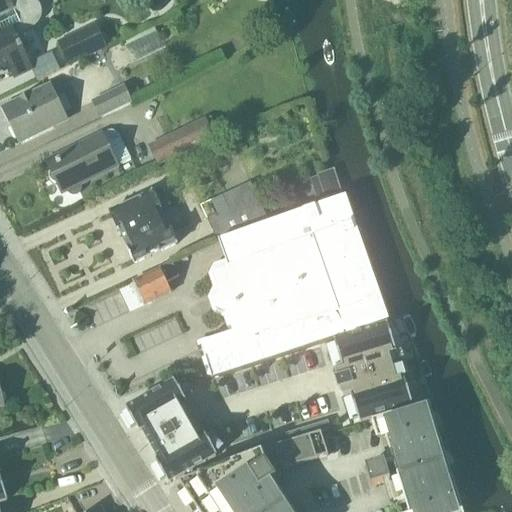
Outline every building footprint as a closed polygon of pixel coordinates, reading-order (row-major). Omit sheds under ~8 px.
[(12,77),(30,69),(14,36),(33,27),(36,25),(37,24),(38,23),(38,21),(39,20),(40,19),(40,17),(40,15),(41,14),(40,12),(40,11),(40,9),(39,8),(39,7),(38,5),(36,3),(35,2),(33,1),(32,0),(31,0),(19,0),(12,4),(9,0),(0,0),(0,78),(11,73),(12,77)] [(60,45),(71,67),(107,50),(97,28),(60,45)] [(63,115),(49,86),(2,108),(19,144),(52,128),(49,122),(63,115)] [(100,117),(130,102),(122,87),(92,101),(100,117)] [(145,147),(154,166),(212,138),(203,120),(145,147)] [(69,155),(49,165),(51,170),(50,172),(50,173),(49,174),(49,176),(49,177),(50,179),(50,180),(51,181),(52,182),(53,183),(55,183),(56,184),(58,184),(62,193),(66,191),(67,192),(67,194),(69,195),(70,195),(71,196),(72,196),(74,196),(75,196),(77,195),(78,195),(79,194),(80,192),(80,191),(81,190),(81,188),(81,187),(80,186),(80,184),(116,166),(129,160),(117,136),(114,133),(110,131),(106,132),(100,134),(67,151),(69,155)] [(343,198),(334,170),(317,175),(317,177),(324,198),(326,204),(343,198)] [(218,241),(269,224),(250,183),(225,195),(231,208),(207,219),(217,241),(218,241)] [(126,248),(133,263),(176,243),(169,228),(167,229),(159,212),(161,211),(159,208),(167,204),(161,190),(152,194),(152,192),(110,212),(119,231),(120,230),(128,248),(126,248)] [(225,195),(201,206),(207,219),(231,208),(225,195)] [(234,333),(202,344),(211,378),(220,379),(284,358),(389,322),(346,197),(343,198),(326,204),(269,224),(218,241),(227,263),(215,267),(212,274),(218,290),(215,291),(215,293),(212,298),(217,310),(223,313),(226,312),(234,333)] [(165,280),(176,275),(169,262),(158,267),(159,269),(133,281),(144,304),(170,292),(165,280)] [(388,326),(334,342),(343,371),(336,373),(343,397),(351,395),(360,424),(413,407),(388,326)] [(175,382),(126,410),(139,432),(142,431),(159,461),(156,463),(168,485),(217,457),(204,435),(201,437),(184,407),(187,405),(175,382)] [(462,511),(430,405),(380,420),(408,511),(462,511)] [(328,422),(317,425),(320,434),(321,433),(331,430),(328,422)] [(317,425),(307,428),(309,437),(320,434),(317,425)] [(307,428),(296,432),(299,440),(309,437),(307,428)] [(179,482),(198,511),(287,511),(284,506),(285,506),(283,504),(277,495),(269,483),(277,478),(272,471),(281,465),(282,470),(328,456),(321,433),(320,434),(309,437),(299,440),(278,446),(266,450),(256,454),(246,458),(236,461),(179,482)] [(275,438),(263,442),(266,450),(278,446),(275,438)] [(263,442),(253,445),(256,454),(266,450),(263,442)] [(253,445),(243,449),(246,458),(256,454),(253,445)] [(243,449),(233,453),(236,461),(246,458),(243,449)] [(385,462),(366,468),(372,487),(391,482),(385,462)]
